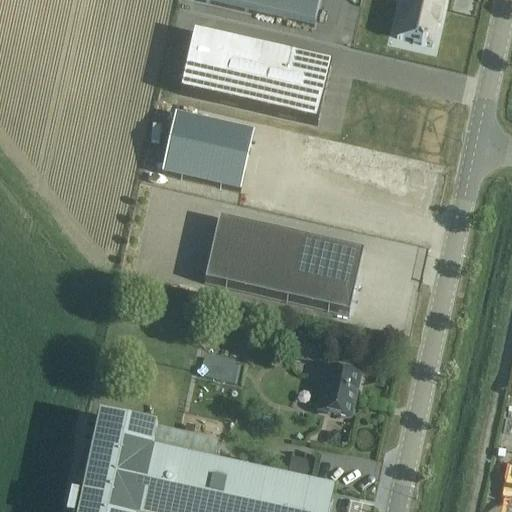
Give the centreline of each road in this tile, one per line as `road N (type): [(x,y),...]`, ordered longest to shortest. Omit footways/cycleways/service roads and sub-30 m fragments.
road 1 (tertiary): [(398,511),(475,144)]
road 2 (tertiary): [(475,144),(508,0)]
